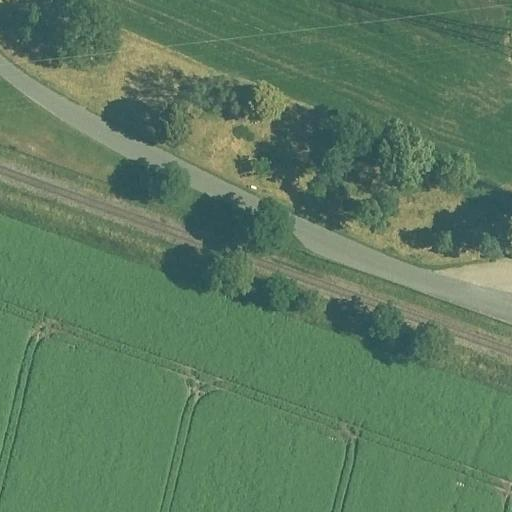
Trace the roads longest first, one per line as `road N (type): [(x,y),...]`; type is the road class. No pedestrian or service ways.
road 1 (residential): [(0,63),(58,114),(295,231),(511,309)]
road 2 (unknown): [(0,207),(511,387)]
